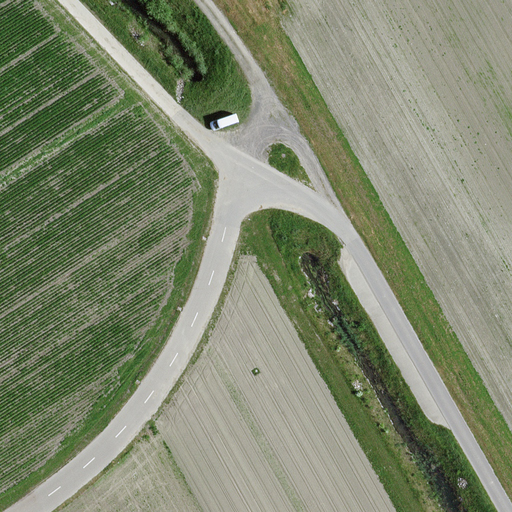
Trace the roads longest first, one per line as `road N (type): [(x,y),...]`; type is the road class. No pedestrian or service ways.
road 1 (track): [(500,511),(329,214),(236,165)]
road 2 (unclassified): [(19,511),(132,417),(177,354),(223,238),(236,165)]
road 3 (track): [(329,214),(277,110),(198,0)]
road 4 (track): [(236,165),(68,0)]
